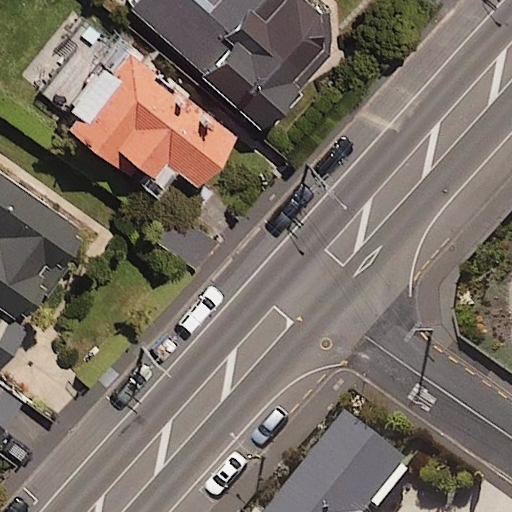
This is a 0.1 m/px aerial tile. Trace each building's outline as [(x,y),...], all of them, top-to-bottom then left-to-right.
[(321,46),(322,11),(309,0),(125,0),(247,110),(280,74),(289,82),(321,46)] [(216,122),(102,26),(42,98),(118,162),(128,151),(151,170),(164,154),(179,166),(216,122)] [(0,358),(30,318),(17,309),(78,225),(0,167),(0,358)] [(0,372),(0,419),(22,389),(0,372)] [(372,511),(410,465),(339,409),(256,511),(372,511)]
